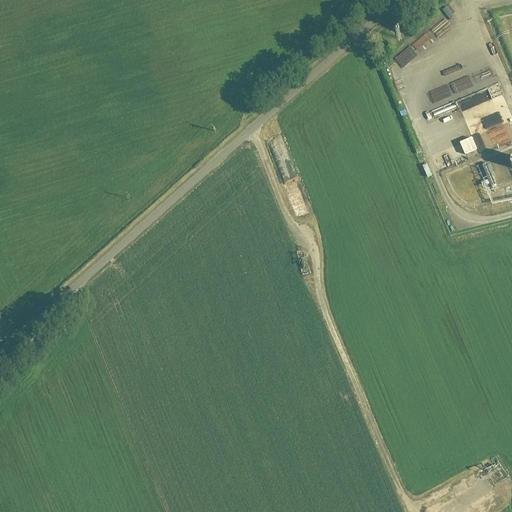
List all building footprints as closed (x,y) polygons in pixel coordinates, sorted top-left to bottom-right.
[(425,33),(412,44),(420,53),(433,42),(425,33)] [(394,59),(402,67),(415,56),(408,47),(394,59)] [(446,86),(429,92),(433,102),(450,95),(446,86)] [(486,88),(456,102),(461,112),(491,98),(486,88)] [(484,125),(494,147),(509,140),(499,118),(484,125)] [(465,155),(478,150),(473,138),(460,143),(465,155)]
